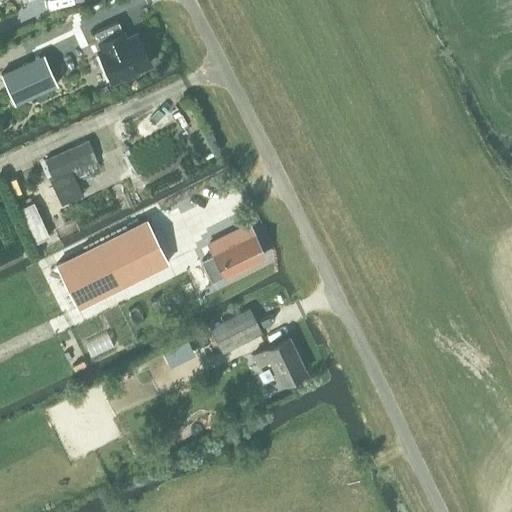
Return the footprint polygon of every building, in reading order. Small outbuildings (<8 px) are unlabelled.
[(100,45),(101,45),(102,49),(98,51),(112,80),(123,75),(127,78),(136,73),(137,69),(150,63),(137,33),(122,40),(120,35),(123,33),(118,21),(94,32),(100,45)] [(43,54),(1,73),(14,103),(57,84),(43,54)] [(100,165),(88,140),(45,159),(56,185),(100,165)] [(34,201),(20,208),(36,243),(50,236),(34,201)] [(146,219),(56,263),(78,307),(168,262),(146,219)] [(214,254),(201,260),(212,281),(264,254),(249,223),(209,243),(214,254)] [(261,332),(249,307),(209,327),(222,352),(261,332)] [(258,364),(269,359),(281,383),(306,371),(289,336),(253,353),(258,364)]
